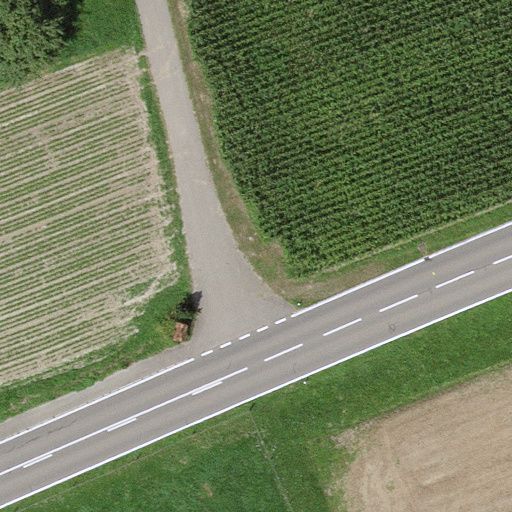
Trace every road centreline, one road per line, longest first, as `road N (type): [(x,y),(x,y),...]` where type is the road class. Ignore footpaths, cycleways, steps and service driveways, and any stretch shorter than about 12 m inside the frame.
road 1 (residential): [(153,0),(246,371)]
road 2 (primary): [(246,371),(511,261)]
road 3 (primary): [(0,476),(246,371)]
